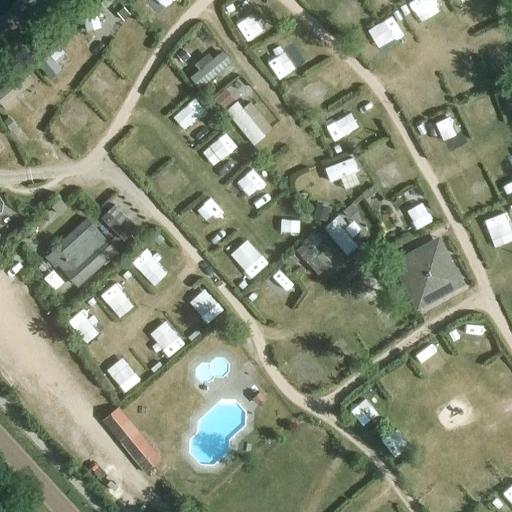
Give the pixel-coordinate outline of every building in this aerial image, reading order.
[(85,0),(72,4),(81,31),(95,27),(87,0),(85,0)] [(341,25),(360,14),(351,0),(338,0),(329,6),(341,25)] [(389,52),(407,39),(391,17),(373,31),(389,52)] [(199,27),(183,41),(191,51),(207,36),(199,27)] [(485,65),(501,59),(490,32),(475,38),(485,65)] [(113,41),(102,49),(124,77),(134,69),(113,41)] [(195,64),(199,69),(209,61),(205,56),(195,64)] [(36,95),(47,87),(25,59),(15,67),(36,95)] [(315,70),(324,89),(345,79),(336,60),(315,70)] [(93,68),(80,82),(102,103),(115,89),(93,68)] [(465,68),(446,77),(454,96),(473,87),(465,68)] [(423,111),(442,103),(431,75),(412,83),(423,111)] [(226,113),(241,102),(223,78),(208,89),(226,113)] [(166,112),(180,132),(204,115),(190,95),(166,112)] [(353,113),(365,141),(382,134),(370,106),(353,113)] [(405,122),(418,118),(413,106),(401,110),(405,122)] [(68,108),(51,124),(70,145),(87,129),(68,108)] [(440,149),(459,140),(448,118),(429,127),(440,149)] [(121,154),(134,168),(149,154),(137,141),(121,154)] [(380,179),(401,162),(396,156),(375,173),(380,179)] [(349,158),(317,167),(321,182),(353,173),(349,158)] [(458,201),(484,188),(475,171),(460,179),(458,174),(447,179),(458,201)] [(157,191),(168,206),(190,190),(179,175),(157,191)] [(383,179),(374,184),(382,198),(391,193),(383,179)] [(336,187),(322,193),(327,203),(340,198),(336,187)] [(69,208),(60,199),(51,207),(60,216),(69,208)] [(257,213),(272,233),(288,221),(273,201),(257,213)] [(358,210),(352,203),(342,211),(348,218),(358,210)] [(101,218),(124,241),(138,228),(115,205),(101,218)] [(34,218),(45,226),(53,215),(42,207),(34,218)] [(326,220),(329,211),(315,207),(313,216),(326,220)] [(420,207),(397,212),(401,231),(424,225),(420,207)] [(87,219),(47,256),(57,267),(59,265),(78,287),(117,251),(87,219)] [(469,226),(474,244),(491,239),(485,221),(469,226)] [(339,256),(349,246),(328,224),(318,234),(339,256)] [(31,225),(26,229),(31,234),(36,230),(31,225)] [(201,228),(192,235),(202,251),(212,245),(201,228)] [(152,233),(136,247),(157,272),(173,258),(152,233)] [(231,236),(207,258),(224,276),(248,254),(231,236)] [(416,311),(465,285),(440,237),(391,263),(416,311)] [(290,268),(298,261),(291,252),(282,260),(290,268)] [(317,256),(318,257),(326,267),(331,263),(322,252),(320,253),(317,256)] [(365,268),(359,274),(367,283),(373,277),(365,268)] [(337,303),(358,289),(351,279),(329,293),(337,303)] [(94,293),(104,310),(123,298),(113,281),(94,293)] [(363,287),(356,297),(368,304),(374,294),(363,287)] [(264,288),(248,301),(267,325),(284,312),(264,288)] [(203,294),(187,309),(202,325),(218,310),(203,294)] [(391,300),(371,312),(380,326),(399,314),(391,300)] [(64,322),(78,335),(95,317),(81,304),(64,322)] [(332,347),(326,353),(337,365),(351,352),(325,323),(317,331),(332,347)] [(474,346),(485,346),(485,326),(460,326),(460,355),(474,355),(474,346)] [(161,357),(176,347),(163,328),(148,338),(161,357)] [(422,378),(438,367),(421,343),(405,354),(422,378)] [(298,348),(282,363),(304,388),(320,373),(298,348)] [(119,393),(136,380),(122,363),(105,376),(119,393)] [(511,371),(507,365),(484,382),(496,397),(511,384),(511,371)] [(377,383),(390,398),(402,388),(389,372),(377,383)] [(344,406),(360,418),(368,408),(353,395),(344,406)] [(210,457),(243,415),(222,399),(190,441),(210,457)] [(103,421),(145,472),(161,459),(119,408),(103,421)] [(494,495),(506,511),(511,511),(511,485),(510,483),(494,495)]
